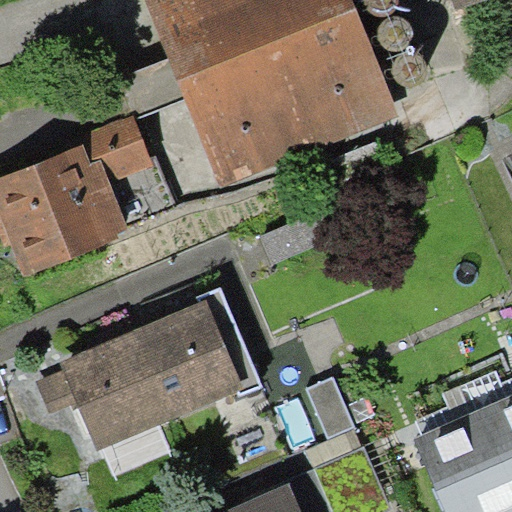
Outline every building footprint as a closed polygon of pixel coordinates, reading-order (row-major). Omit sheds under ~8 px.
[(353,0),(145,0),(219,186),(399,115),(353,0)] [(452,0),(456,9),(481,0),(452,0)] [(79,146),(0,176),(0,213),(0,214),(6,227),(12,243),(24,275),(121,238),(119,233),(129,229),(111,182),(153,166),(134,115),(76,138),(79,146)] [(6,227),(0,214),(0,213),(0,234),(5,246),(12,243),(6,227)] [(198,297),(200,301),(206,299),(244,389),(238,392),(240,395),(261,386),(219,288),(198,297)] [(167,315),(133,330),(171,420),(238,392),(244,389),(206,299),(200,301),(167,315)] [(171,420),(133,330),(100,344),(60,361),(64,370),(77,401),(98,451),(171,420)] [(77,401),(64,370),(37,381),(50,412),(77,401)] [(468,382),(480,409),(511,394),(511,379),(502,384),(496,370),(468,382)] [(333,377),(307,389),(329,439),(355,428),(333,377)] [(422,434),(480,409),(468,382),(443,393),(450,407),(416,421),(422,434)] [(511,394),(480,409),(511,482),(511,394)] [(511,511),(511,482),(480,409),(422,434),(414,437),(446,511),(511,511)] [(365,448),(315,468),(332,511),(385,511),(390,510),(365,448)] [(302,511),(289,483),(226,511),(302,511)]
